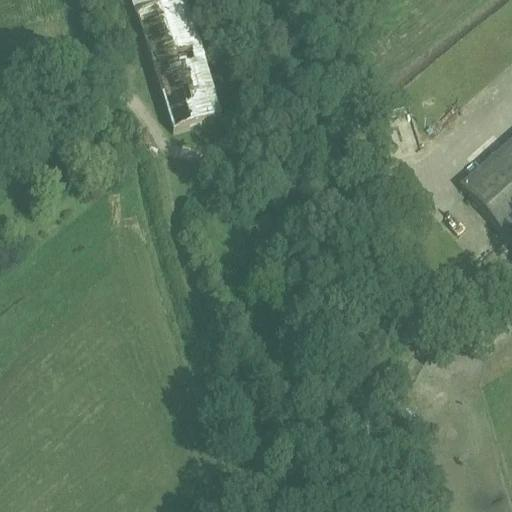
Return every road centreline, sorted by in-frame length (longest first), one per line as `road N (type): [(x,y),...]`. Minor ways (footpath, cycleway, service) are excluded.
road 1 (track): [(424,340),(374,394),(302,440),(263,448),(239,440),(178,269),(162,190),(165,144)]
road 2 (residential): [(511,267),(424,340),(320,0)]
road 3 (track): [(93,84),(139,104),(156,137),(183,153),(223,142),(262,117),(326,20)]
